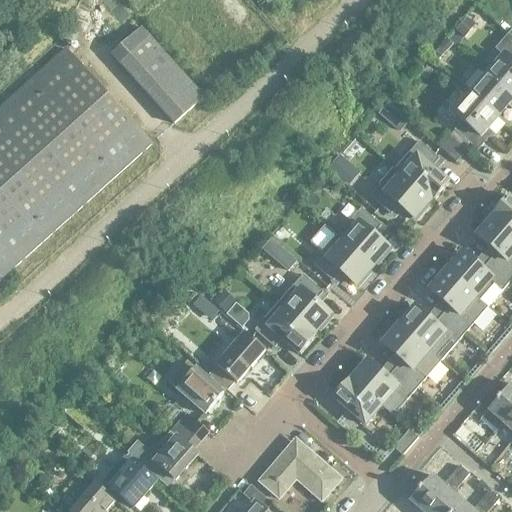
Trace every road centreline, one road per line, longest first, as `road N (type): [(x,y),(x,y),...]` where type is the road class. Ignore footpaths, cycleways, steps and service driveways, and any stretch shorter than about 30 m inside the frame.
road 1 (unclassified): [(0,320),(359,0)]
road 2 (residential): [(511,164),(292,403)]
road 3 (residential): [(365,511),(387,487),(292,403)]
